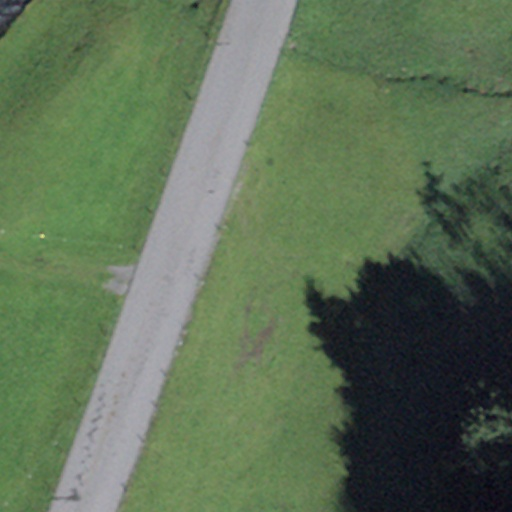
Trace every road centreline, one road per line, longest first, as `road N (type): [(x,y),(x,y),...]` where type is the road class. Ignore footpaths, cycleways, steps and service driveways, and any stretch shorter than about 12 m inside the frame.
road 1 (unclassified): [(266,0),(86,511)]
road 2 (track): [(165,290),(87,274),(0,269)]
